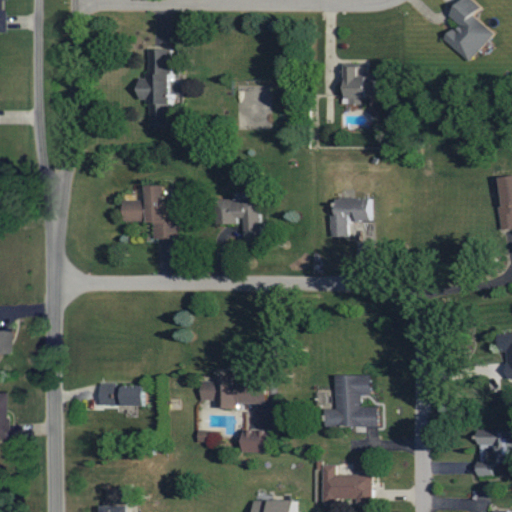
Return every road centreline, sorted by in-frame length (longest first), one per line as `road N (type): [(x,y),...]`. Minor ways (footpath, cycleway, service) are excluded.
road 1 (residential): [(412,511),(404,297),(356,288),(47,289)]
road 2 (residential): [(69,6),(389,0)]
road 3 (residential): [(46,511),(49,201)]
road 4 (residential): [(49,201),(66,136),(69,0)]
road 5 (residential): [(34,0),(34,137),(49,201)]
